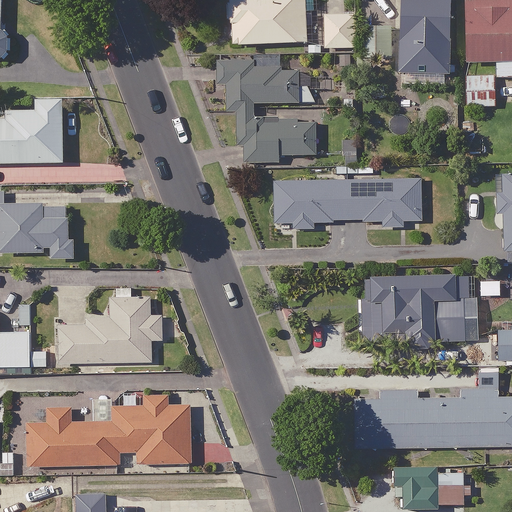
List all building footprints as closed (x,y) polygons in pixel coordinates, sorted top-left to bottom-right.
[(308,1),(269,0),(229,0),(228,47),(306,49),(308,1)] [(403,0),(400,76),(417,77),(417,87),(442,88),(442,78),(450,78),(451,43),(448,43),(449,0),(403,0)] [(497,77),(497,79),(511,79),(511,2),(469,2),(468,65),(498,65),(497,77)] [(354,18),(327,17),(326,51),(352,52),(354,18)] [(282,66),(221,64),(220,87),(231,88),(230,114),(241,114),(240,154),(245,154),(245,165),(278,166),(278,158),(316,159),(317,126),(254,125),(255,105),(312,107),(313,75),(281,74),(282,66)] [(497,77),(467,76),(466,107),(496,109),(497,77)] [(0,165),(64,165),(64,101),(37,101),(37,114),(0,114),(0,165)] [(511,176),(503,176),(504,194),(500,194),(500,216),(505,216),(505,252),(511,252),(511,176)] [(385,223),(385,229),(405,228),(405,222),(423,222),(422,180),(275,183),(276,225),(298,225),(298,232),(316,232),(316,224),(385,223)] [(5,210),(5,194),(0,194),(0,255),(53,255),(53,261),(73,261),(72,209),(5,210)] [(468,301),(467,279),(364,280),(364,343),(409,343),(409,353),(434,353),(434,343),(466,343),(466,321),(478,321),(478,301),(468,301)] [(131,299),(131,291),(119,291),(119,300),(112,300),(112,317),(55,317),(56,365),(153,364),(153,342),(168,342),(168,317),(151,318),(151,299),(131,299)] [(511,322),(498,321),(497,361),(511,361),(511,322)] [(0,370),(31,369),(30,334),(0,334),(0,370)] [(511,399),(498,399),(498,391),(462,392),(462,399),(357,401),(358,450),(511,447),(511,399)] [(121,468),(121,458),(139,458),(139,469),(191,469),(192,406),(170,406),(171,400),(139,400),(139,409),(115,409),(115,424),(73,423),(73,407),(49,407),(49,423),(28,422),(27,467),(121,468)] [(469,472),(398,470),(397,485),(405,485),(404,510),(438,511),(438,505),(468,506),(469,472)] [(78,494),(77,511),(111,511),(111,494),(78,494)]
